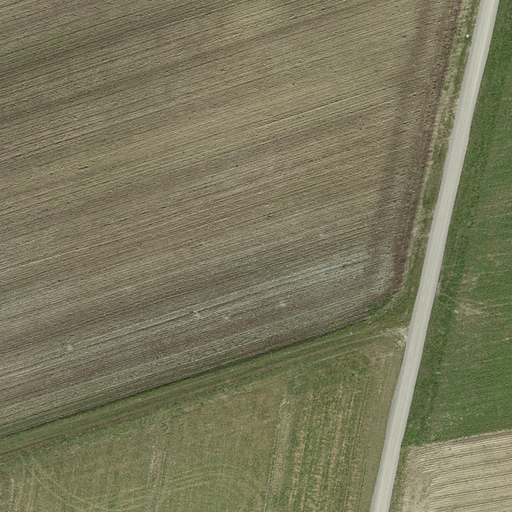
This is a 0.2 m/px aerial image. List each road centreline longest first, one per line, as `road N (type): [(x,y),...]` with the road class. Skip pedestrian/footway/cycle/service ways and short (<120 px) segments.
road 1 (track): [(490,0),(387,511)]
road 2 (track): [(0,463),(425,312)]
